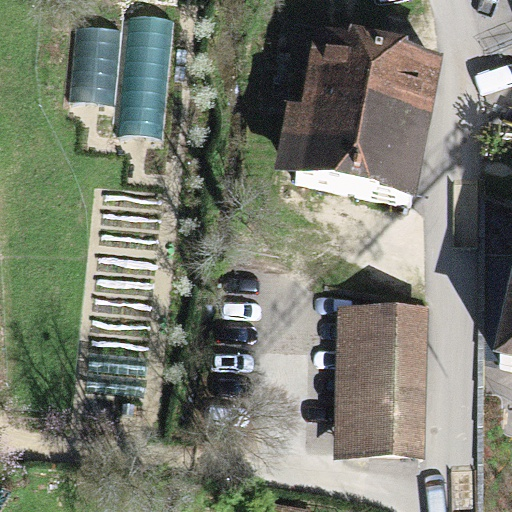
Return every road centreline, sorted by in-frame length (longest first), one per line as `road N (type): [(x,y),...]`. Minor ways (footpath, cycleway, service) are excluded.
road 1 (residential): [(443,511),(451,151)]
road 2 (residential): [(451,151),(449,0)]
